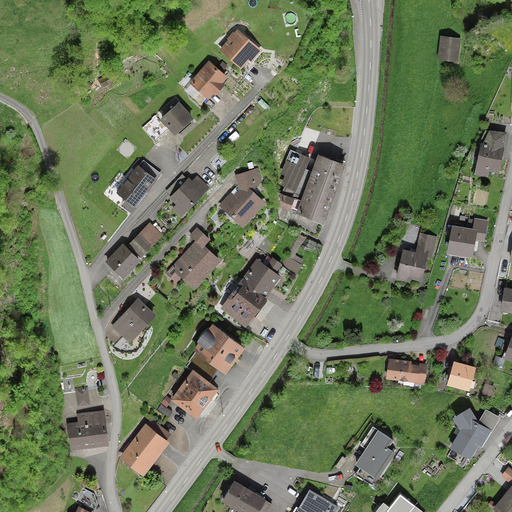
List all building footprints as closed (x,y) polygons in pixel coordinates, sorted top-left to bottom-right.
[(248,57),(248,54),(253,47),(237,33),(221,50),(240,66),(248,57)] [(442,39),(440,58),(455,60),(457,40),(442,39)] [(191,84),(206,97),(224,77),(209,63),(191,84)] [(98,81),(102,87),(115,79),(111,74),(98,81)] [(191,119),(177,104),(161,118),(175,133),(191,119)] [(488,169),(497,171),(504,134),(489,132),(489,134),(484,132),(478,144),(481,146),(476,173),(486,175),(488,169)] [(286,199),(283,207),(321,221),(342,165),(322,158),(320,163),(317,162),(313,174),(295,167),(300,155),(291,151),(286,162),(287,162),(278,183),(285,186),(280,197),(286,199)] [(137,168),(117,194),(133,206),(153,180),(137,168)] [(260,179),(257,169),(236,176),(239,185),(243,184),(245,189),(232,203),(227,198),(220,205),(220,206),(221,206),(242,225),(262,203),(249,191),(260,179)] [(170,197),(185,211),(201,194),(187,180),(170,197)] [(453,227),(449,252),(469,256),(473,234),(484,235),(486,222),(474,220),(472,231),(453,227)] [(146,226),(129,244),(141,256),(159,238),(146,226)] [(201,246),(208,239),(197,229),(190,236),(197,243),(174,267),(173,266),(166,274),(174,281),(181,273),(181,277),(186,281),(189,281),(192,278),(197,283),(217,261),(201,246)] [(429,257),(434,238),(421,234),(416,255),(403,252),(396,278),(408,280),(409,276),(420,279),(426,256),(429,257)] [(107,263),(121,277),(137,260),(123,246),(107,263)] [(262,298),(272,285),(286,292),(295,277),(272,260),(266,269),(256,262),(242,281),(241,282),(262,298)] [(244,323),(250,315),(262,298),(241,282),(227,300),(232,304),(227,310),(244,323)] [(511,311),(511,291),(505,290),(502,309),(511,311)] [(152,316),(136,301),(123,316),(122,315),(112,326),(123,336),(127,332),(133,337),(152,316)] [(195,351),(223,371),(241,346),(214,326),(195,351)] [(414,383),(422,384),(425,367),(410,366),(410,363),(391,360),(390,368),(387,371),(386,375),(389,378),(400,380),(403,383),(406,380),(414,381),(414,383)] [(453,363),(447,383),(468,389),(474,369),(453,363)] [(195,416),(203,405),(215,389),(192,372),(173,399),(192,413),(191,413),(195,416)] [(87,404),(88,402),(86,388),(76,390),(78,404),(79,405),(87,404)] [(167,418),(171,412),(160,405),(157,410),(167,418)] [(488,431),(488,430),(492,423),(481,416),(477,423),(468,409),(455,417),(461,428),(463,429),(452,448),(469,458),(479,442),(481,443),(488,431)] [(78,425),(67,426),(70,447),(82,445),(82,442),(88,441),(89,444),(107,442),(103,411),(77,415),(78,425)] [(125,452),(122,456),(140,471),(169,435),(150,420),(131,445),(129,443),(124,450),(125,452)] [(360,445),(366,449),(356,464),(360,467),(354,475),(371,487),(383,469),(382,469),(393,452),(387,448),(392,440),(372,427),(360,445)] [(501,476),(511,484),(511,485),(493,509),(497,511),(511,511),(511,471),(507,468),(501,476)] [(238,511),(266,511),(271,505),(233,482),(222,499),(240,510),(238,511)] [(89,509),(93,501),(90,493),(82,489),(76,502),(80,505),(76,511),(92,511),(93,511),(89,509)] [(301,511),(334,511),(337,508),(308,491),(297,509),(301,511)] [(409,511),(413,507),(400,497),(388,511),(409,511)]
